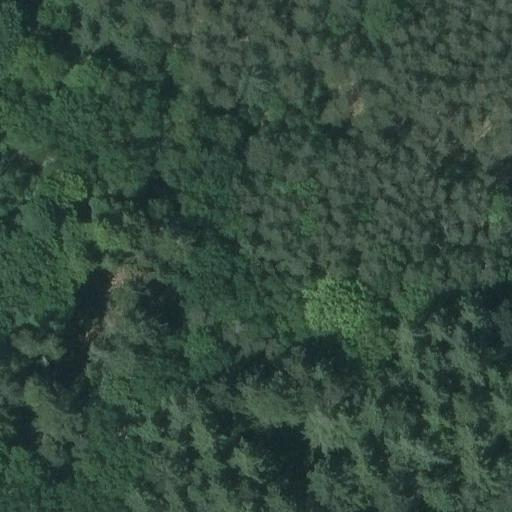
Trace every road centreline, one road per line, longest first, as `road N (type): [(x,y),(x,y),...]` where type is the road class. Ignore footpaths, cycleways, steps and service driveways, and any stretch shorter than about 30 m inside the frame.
road 1 (track): [(0,439),(511,301)]
road 2 (track): [(103,511),(269,128)]
